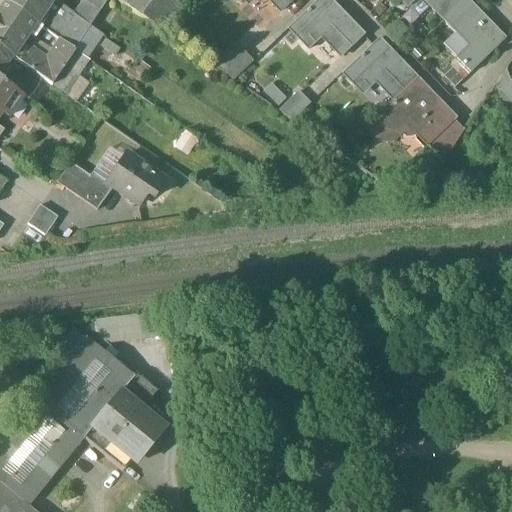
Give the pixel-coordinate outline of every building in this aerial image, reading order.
[(52,1),(49,0),(8,0),(5,6),(34,26),(39,30),(45,21),(41,17),(52,1)] [(84,0),(101,11),(108,0),(84,0)] [(118,0),(117,3),(127,10),(133,0),(118,0)] [(174,13),(156,0),(133,0),(127,10),(160,32),(174,13)] [(183,0),(156,0),(174,13),(183,0)] [(293,0),(241,0),(265,0),(279,14),(293,0)] [(326,0),(318,0),(287,30),(301,45),(314,33),(339,59),(362,37),(326,0)] [(466,1),(464,0),(395,0),(405,10),(415,0),(418,0),(442,24),(466,1)] [(52,1),(41,17),(45,21),(48,17),(67,30),(76,18),(52,1)] [(504,41),(466,1),(442,24),(466,49),(454,61),(469,76),(504,41)] [(34,26),(5,6),(0,12),(0,51),(11,59),(12,60),(21,47),(34,26)] [(174,13),(160,32),(173,41),(187,22),(174,13)] [(67,30),(48,17),(45,21),(39,30),(59,43),(73,52),(82,39),(67,30)] [(90,27),(76,18),(67,30),(82,39),(90,27)] [(82,39),(73,52),(75,54),(80,57),(97,32),(90,27),(82,39)] [(377,41),(341,75),(355,90),(368,77),(393,103),(416,81),(377,41)] [(73,52),(59,43),(50,54),(67,65),(75,54),(73,52)] [(234,44),(210,66),(233,82),(253,63),(234,44)] [(44,63),(21,47),(12,60),(36,76),(44,63)] [(11,59),(0,51),(0,74),(1,73),(11,59)] [(67,65),(63,70),(76,79),(88,63),(80,57),(75,54),(67,65)] [(63,70),(47,59),(44,63),(36,76),(52,87),(63,70)] [(469,76),(454,61),(447,68),(462,82),(469,76)] [(462,82),(447,68),(439,75),(454,90),(462,82)] [(37,89),(10,70),(6,76),(1,73),(0,74),(0,83),(21,99),(27,103),(37,89)] [(454,121),(416,81),(393,103),(365,130),(378,143),(391,144),(408,128),(427,147),(453,122),(454,121)] [(511,85),(509,82),(499,92),(511,105),(511,85)] [(0,83),(0,115),(6,120),(21,99),(0,83)] [(310,105),(298,94),(278,114),(291,123),(310,105)] [(453,122),(427,147),(442,164),(463,133),(453,122)] [(165,182),(127,156),(107,185),(106,186),(112,190),(138,208),(146,195),(153,200),(165,182)] [(89,179),(69,165),(56,185),(76,198),(89,179)] [(107,185),(92,175),(89,179),(76,198),(96,212),(112,190),(106,186),(107,185)] [(56,219),(38,208),(26,226),(44,238),(56,219)] [(86,340),(36,403),(83,440),(120,394),(133,378),(86,340)] [(158,393),(136,375),(133,378),(120,394),(142,412),(158,393)] [(120,394),(83,440),(122,473),(160,427),(142,412),(120,394)] [(36,403),(0,446),(0,486),(27,508),(28,508),(83,440),(36,403)] [(0,511),(32,511),(28,508),(27,508),(0,486),(0,511)]
